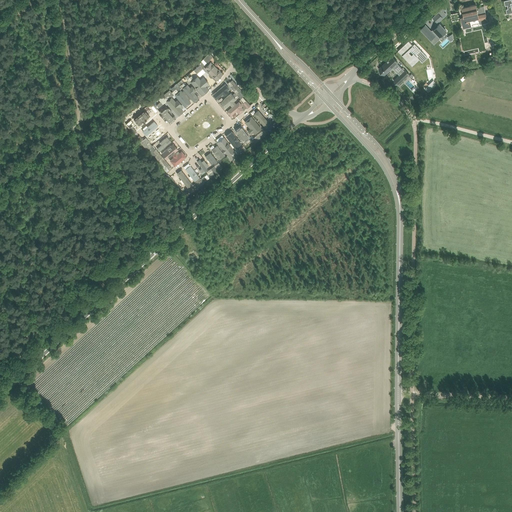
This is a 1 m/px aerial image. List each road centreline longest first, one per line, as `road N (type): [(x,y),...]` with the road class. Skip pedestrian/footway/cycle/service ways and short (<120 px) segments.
road 1 (unclassified): [(0,395),(299,120)]
road 2 (secondary): [(399,196),(400,511)]
road 3 (track): [(149,257),(77,131),(57,0)]
road 4 (secondary): [(399,196),(390,161),(335,98)]
